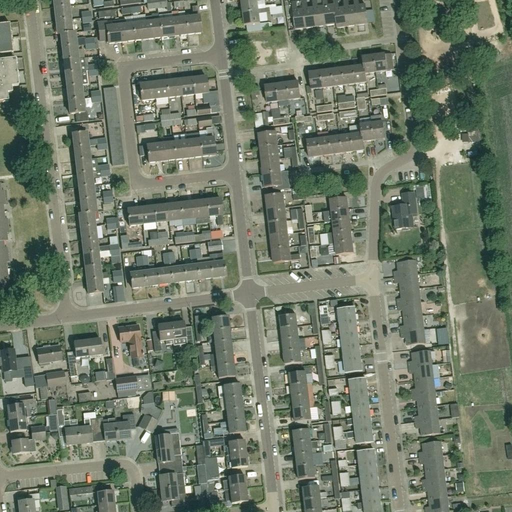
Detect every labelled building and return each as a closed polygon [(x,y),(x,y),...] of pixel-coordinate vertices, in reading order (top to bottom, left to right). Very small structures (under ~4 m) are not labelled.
[(68,0),(53,0),(54,9),(69,7),(68,0)] [(240,0),(242,12),(258,10),(257,3),(268,1),(280,0),(240,0)] [(315,0),(312,1),(313,10),(315,28),(326,27),(323,8),(318,9),(316,0),(315,0)] [(321,0),(323,8),(326,27),(336,25),(333,7),(328,7),(326,0),(321,0)] [(344,0),(343,0),(344,9),(347,28),(357,27),(354,8),(349,9),(347,0),(344,0)] [(368,25),(368,24),(366,11),(365,6),(359,7),(358,0),(353,0),(354,8),(357,27),(368,25)] [(301,2),(303,11),(305,30),(315,28),(313,10),(307,10),(306,1),(301,2)] [(333,7),(336,25),(337,29),(347,28),(344,9),(339,10),(338,1),(333,2),(333,7)] [(295,31),(305,30),(303,11),(297,12),(296,3),(291,3),(295,31)] [(81,12),(90,10),(89,4),(80,5),(81,12)] [(157,9),(156,4),(147,5),(148,17),(158,16),(157,10),(157,9)] [(69,7),(54,9),(56,22),(71,21),(69,7)] [(192,17),(185,18),(187,36),(200,34),(197,7),(191,8),(192,17)] [(268,23),(260,24),(259,17),(263,17),(263,19),(270,18),(269,9),(258,10),(242,12),(244,26),(246,26),(247,33),(269,30),(269,29),(284,27),(283,23),(268,25),(268,23)] [(366,11),(368,24),(374,23),(373,10),(366,11)] [(185,18),(177,19),(177,13),(170,14),(171,20),(173,38),(187,36),(185,18)] [(171,20),(158,21),(160,39),(173,38),(171,20)] [(71,21),(56,22),(57,36),(60,36),(60,35),(72,34),(71,21)] [(121,44),(134,42),(132,25),(126,25),(125,21),(119,22),(121,44)] [(147,41),(160,39),(158,21),(145,23),(147,41)] [(113,27),(108,27),(107,23),(98,24),(100,42),(107,41),(108,45),(121,44),(119,22),(112,22),(113,27)] [(145,23),(132,25),(134,42),(147,41),(145,23)] [(0,103),(8,102),(7,94),(12,94),(11,88),(18,87),(15,60),(0,61),(0,55),(13,54),(10,24),(0,25),(0,103)] [(62,48),(77,47),(75,33),(72,34),(60,35),(60,36),(62,48)] [(96,39),(94,39),(93,38),(84,40),(84,43),(81,44),(81,47),(85,46),(97,44),(96,39)] [(77,47),(62,48),(64,62),(78,60),(77,47)] [(387,71),(393,70),(391,55),(385,56),(385,55),(373,57),(376,73),(377,79),(381,79),(380,73),(387,72),(387,71)] [(376,73),(373,57),(362,58),(363,67),(365,75),(376,73)] [(78,60),(64,62),(65,75),(80,73),(78,60)] [(365,75),(363,67),(352,68),(355,85),(366,84),(365,75)] [(355,85),(352,68),(341,70),(344,87),(355,85)] [(344,87),(341,70),(331,71),(333,88),(344,87)] [(333,88),(331,71),(320,73),(322,90),(333,88)] [(80,73),(65,75),(67,88),(81,86),(80,73)] [(322,90),(320,73),(309,74),(310,86),(306,87),(307,95),(311,94),(311,91),(322,90)] [(203,105),(209,104),(206,78),(193,79),(194,96),(202,95),(203,105)] [(194,96),(193,79),(179,81),(181,97),(194,96)] [(181,97),(179,81),(166,82),(168,99),(181,97)] [(168,99),(166,82),(153,84),(155,100),(168,99)] [(289,101),(300,99),(298,83),(286,84),(289,101)] [(155,100),(153,84),(139,85),(141,102),(155,100)] [(289,101),(286,84),(276,85),(278,102),(289,101)] [(278,102),(276,85),(265,87),(267,104),(278,102)] [(387,95),(387,94),(386,88),(386,85),(378,86),(378,91),(379,97),(387,95)] [(81,86),(67,88),(68,101),(83,100),(81,86)] [(103,90),(112,167),(124,166),(115,89),(103,90)] [(358,111),(366,110),(365,98),(357,99),(358,111)] [(83,100),(68,101),(70,115),(85,113),(83,100)] [(210,115),(209,108),(196,110),(197,117),(210,115)] [(272,113),(273,121),(274,127),(281,126),(280,120),(281,120),(280,112),(272,113)] [(270,127),(268,113),(254,115),(256,129),(270,127)] [(318,122),(334,120),(334,114),(318,116),(318,122)] [(198,128),(211,126),(210,118),(197,120),(198,128)] [(377,118),(377,123),(371,124),(373,141),(384,140),(381,118),(377,118)] [(197,120),(187,121),(188,127),(194,126),(195,132),(198,131),(198,128),(197,120)] [(373,141),(371,124),(360,126),(363,151),(364,151),(362,143),(373,141)] [(363,151),(360,126),(361,134),(350,136),(352,153),(363,151)] [(200,141),(202,158),(215,156),(212,129),(206,130),(207,140),(200,141)] [(97,141),(88,142),(87,133),(72,135),(74,149),(89,147),(97,146),(98,146),(106,145),(105,140),(97,141)] [(260,149),(277,147),(275,133),(258,135),(260,149)] [(352,153),(350,136),(339,137),(342,154),(352,153)] [(200,141),(192,141),(191,137),(186,138),(186,142),(188,159),(202,158),(200,141)] [(342,154),(339,137),(328,139),(331,156),(342,154)] [(331,156),(328,139),(318,140),(320,157),(331,156)] [(320,157),(318,140),(306,142),(309,159),(320,157)] [(188,159),(186,142),(173,144),(175,161),(188,159)] [(175,161),(173,144),(160,145),(162,162),(175,161)] [(162,162),(160,145),(147,147),(149,164),(162,162)] [(89,147),(74,149),(76,162),(90,160),(89,147)] [(277,147),(260,149),(261,162),(278,160),(277,147)] [(90,160),(76,162),(77,175),(92,173),(90,160)] [(278,160),(261,162),(263,175),(280,173),(278,160)] [(92,173),(77,175),(79,188),(93,187),(92,179),(96,179),(101,178),(110,177),(109,171),(100,172),(92,173)] [(280,173),(263,175),(264,188),(282,186),(281,185),(286,185),(286,182),(287,181),(286,173),(280,174),(280,173)] [(93,187),(79,188),(80,202),(95,200),(93,187)] [(293,190),(293,196),(294,202),(304,201),(304,195),(303,195),(303,189),(293,190)] [(409,216),(416,215),(414,194),(402,195),(403,207),(392,208),(395,230),(411,229),(409,216)] [(267,211),(284,209),(283,195),(265,197),(267,211)] [(207,201),(209,218),(217,217),(218,226),(223,226),(220,199),(207,201)] [(331,212),(348,210),(347,199),(329,201),(331,212)] [(93,214),(96,213),(95,200),(80,202),(82,215),(93,213),(93,214)] [(193,202),(195,219),(196,227),(209,225),(208,218),(209,218),(207,201),(193,202)] [(195,219),(193,202),(180,204),(182,220),(195,219)] [(167,205),(169,227),(175,226),(174,221),(182,220),(180,204),(167,205)] [(154,207),(156,223),(163,223),(164,228),(169,227),(167,205),(154,207)] [(156,223),(154,207),(140,208),(142,225),(156,223)] [(142,225),(140,208),(127,210),(129,226),(142,225)] [(284,209),(267,211),(268,224),(286,222),(284,209)] [(348,210),(331,212),(332,223),(349,221),(348,210)] [(4,213),(0,213),(0,227),(8,227),(7,220),(4,220),(4,213)] [(82,215),(79,215),(80,228),(95,227),(93,214),(93,213),(82,215)] [(349,221),(332,223),(333,234),(351,232),(349,221)] [(287,235),(286,222),(268,224),(270,237),(287,235)] [(8,227),(0,227),(0,241),(7,241),(7,234),(9,234),(8,227)] [(95,227),(80,228),(82,242),(96,240),(96,239),(103,239),(101,227),(95,227)] [(201,235),(201,236),(201,241),(211,240),(210,233),(210,231),(201,232),(201,235)] [(218,232),(210,233),(211,240),(219,239),(218,232)] [(351,232),(333,234),(329,234),(330,245),(352,243),(351,232)] [(184,234),(184,238),(185,243),(195,242),(194,233),(184,234)] [(287,235),(270,237),(271,250),(289,248),(287,235)] [(118,245),(117,245),(116,237),(109,238),(110,246),(109,246),(97,248),(96,240),(82,242),(83,255),(119,251),(118,245)] [(329,255),(332,257),(336,256),(353,254),(352,243),(330,245),(328,248),(329,255)] [(210,252),(213,251),(222,250),(221,244),(209,245),(210,252)] [(162,255),(164,270),(157,271),(159,286),(172,284),(168,254),(167,245),(158,246),(157,246),(157,251),(163,250),(163,255),(162,255)] [(289,248),(271,250),(273,264),(300,260),(299,255),(290,256),(289,248)] [(99,266),(99,258),(110,257),(110,258),(119,257),(119,251),(83,255),(85,268),(99,266)] [(142,257),(143,267),(149,266),(148,258),(155,257),(154,251),(141,253),(141,257),(142,257)] [(172,284),(185,282),(183,267),(175,269),(174,263),(175,262),(174,253),(168,254),(172,284)] [(218,263),(210,264),(212,279),(226,277),(224,262),(223,262),(222,254),(217,255),(218,263)] [(8,255),(0,256),(0,270),(7,269),(6,262),(9,262),(8,255)] [(396,260),(397,264),(398,272),(393,273),(394,279),(417,276),(415,262),(421,262),(420,258),(396,260)] [(210,264),(197,266),(199,281),(212,279),(210,264)] [(107,274),(100,274),(99,266),(85,268),(87,282),(101,280),(108,279),(107,274)] [(197,266),(183,267),(185,282),(199,281),(197,266)] [(7,269),(0,270),(0,284),(11,283),(10,277),(8,277),(7,269)] [(144,273),(144,277),(145,287),(159,286),(157,271),(144,273)] [(145,287),(144,277),(144,273),(130,274),(132,289),(145,287)] [(417,276),(394,279),(394,284),(399,284),(400,292),(418,290),(417,276)] [(88,295),(103,293),(101,280),(87,282),(88,295)] [(11,283),(0,284),(0,299),(10,298),(10,291),(12,290),(11,283)] [(418,290),(400,292),(401,299),(396,300),(397,306),(420,303),(418,290)] [(420,303),(397,306),(398,312),(402,311),(403,319),(422,317),(420,303)] [(309,317),(311,316),(313,336),(319,335),(316,316),(315,306),(308,307),(309,317)] [(339,323),(355,321),(354,308),(337,310),(339,323)] [(297,328),(303,327),(311,326),(310,322),(300,323),(300,322),(296,322),(295,315),(279,317),(280,329),(297,327),(297,328)] [(211,318),(213,331),(229,329),(228,317),(211,318)] [(422,317),(403,319),(404,327),(399,327),(400,333),(423,331),(422,317)] [(328,328),(328,325),(330,325),(329,318),(320,319),(321,326),(322,326),(322,329),(328,328)] [(355,321),(339,323),(340,336),(357,334),(355,321)] [(173,346),(187,344),(187,348),(193,347),(192,335),(191,327),(185,328),(184,322),(170,324),(173,344),(173,346)] [(196,343),(202,342),(200,323),(194,324),(196,343)] [(152,333),(153,340),(154,352),(161,351),(160,342),(165,341),(165,345),(173,344),(170,324),(157,326),(158,332),(152,333)] [(120,343),(129,342),(132,360),(142,359),(140,340),(139,340),(137,326),(118,329),(120,343)] [(297,327),(280,329),(282,341),(298,339),(297,328),(297,327)] [(230,341),(229,329),(213,331),(214,343),(230,341)] [(438,330),(439,338),(448,337),(447,329),(438,330)] [(323,345),(332,344),(330,331),(322,332),(323,345)] [(406,347),(425,345),(423,331),(400,333),(401,339),(405,339),(406,347)] [(357,334),(340,336),(342,348),(358,346),(357,334)] [(89,357),(102,355),(100,339),(87,341),(89,357)] [(298,339),(282,341),(283,353),(300,351),(298,339)] [(89,357),(87,341),(73,343),(75,359),(89,357)] [(214,343),(215,355),(232,353),(230,341),(214,343)] [(48,363),(62,361),(59,346),(49,348),(49,347),(43,348),(43,349),(37,350),(39,364),(40,367),(49,365),(48,363)] [(358,346),(342,348),(343,361),(360,359),(358,346)] [(319,386),(325,385),(320,347),(315,348),(319,386)] [(27,378),(25,364),(23,364),(23,360),(19,360),(18,350),(4,351),(5,357),(2,357),(2,365),(5,365),(6,372),(15,371),(15,379),(27,378)] [(300,351),(283,353),(285,365),(301,363),(300,351)] [(408,368),(432,366),(430,352),(411,354),(412,363),(408,363),(408,368)] [(215,355),(217,366),(211,367),(233,365),(232,353),(215,355)] [(326,370),(335,369),(334,356),(325,357),(326,370)] [(360,359),(343,361),(345,374),(361,372),(360,359)] [(114,372),(112,360),(106,361),(106,362),(107,373),(105,373),(106,381),(106,382),(111,381),(115,380),(114,372)] [(199,368),(198,368),(197,360),(193,361),(193,369),(194,376),(197,402),(203,401),(199,376),(199,368)] [(70,378),(77,377),(75,364),(68,365),(70,378)] [(212,372),(217,371),(218,379),(235,377),(233,365),(211,367),(212,372)] [(432,366),(408,368),(409,375),(414,374),(415,382),(433,380),(432,366)] [(290,387),(307,385),(305,372),(289,374),(290,387)] [(48,388),(66,385),(64,373),(46,376),(48,388)] [(142,387),(150,386),(149,376),(141,376),(142,387)] [(136,391),(135,378),(115,380),(117,399),(127,397),(136,396),(135,391),(136,391)] [(33,386),(32,379),(24,380),(25,387),(33,386)] [(350,395),(367,393),(366,380),(349,382),(350,395)] [(433,380),(415,382),(415,390),(411,390),(412,396),(435,393),(433,380)] [(225,399),(241,397),(240,384),(223,386),(225,399)] [(307,385),(290,387),(292,398),(313,396),(312,385),(307,385)] [(162,402),(175,402),(174,392),(162,393),(162,402)] [(145,402),(154,401),(152,393),(143,394),(145,402)] [(367,393),(350,395),(350,396),(346,396),(347,402),(351,402),(352,407),(369,405),(367,393)] [(435,393),(412,396),(413,402),(417,402),(418,409),(437,407),(435,393)] [(90,394),(78,395),(79,404),(91,402),(90,394)] [(313,396),(292,398),(293,410),(310,408),(314,408),(313,396)] [(28,404),(32,403),(32,397),(19,399),(20,405),(7,407),(8,420),(24,418),(24,417),(30,416),(29,409),(28,409),(28,404)] [(241,397),(225,399),(226,410),(243,408),(241,397)] [(340,402),(331,403),(333,416),(342,415),(340,402)] [(138,427),(145,431),(156,409),(155,408),(154,404),(141,406),(140,414),(144,416),(138,427)] [(369,405),(352,407),(353,420),(370,418),(369,405)] [(67,446),(79,445),(77,429),(75,430),(70,430),(69,422),(64,422),(63,410),(62,407),(56,408),(56,411),(58,426),(64,425),(65,437),(66,446),(67,446)] [(437,407),(418,409),(418,417),(414,418),(415,423),(438,421),(437,407)] [(243,408),(226,410),(227,422),(244,420),(243,408)] [(310,408),(293,410),(295,422),(311,421),(310,408)] [(156,409),(145,431),(152,435),(159,423),(164,413),(156,409)] [(85,428),(77,429),(79,445),(92,444),(91,435),(97,435),(95,419),(96,419),(95,414),(84,415),(84,420),(85,428)] [(115,425),(117,441),(130,439),(129,431),(135,430),(133,415),(122,416),(123,424),(115,425)] [(24,418),(8,420),(10,433),(26,431),(24,418)] [(102,418),(96,419),(95,419),(97,435),(103,434),(104,442),(117,441),(115,425),(115,419),(107,420),(107,421),(102,421),(102,418)] [(370,418),(353,420),(355,432),(371,430),(370,418)] [(244,420),(227,422),(227,423),(219,423),(221,435),(245,432),(244,420)] [(438,421),(415,423),(416,430),(420,429),(421,437),(440,435),(438,421)] [(345,440),(343,440),(342,427),(333,428),(335,449),(336,451),(346,449),(345,440)] [(180,449),(180,448),(172,449),(171,442),(179,441),(178,429),(163,431),(163,437),(155,438),(156,451),(180,449)] [(293,432),(294,444),(310,443),(309,430),(293,432)] [(371,430),(355,432),(356,445),(373,443),(371,430)] [(32,435),(32,441),(27,441),(27,440),(11,442),(13,456),(29,454),(28,448),(35,447),(34,441),(45,440),(44,434),(32,435)] [(244,442),(228,443),(229,447),(224,447),(225,453),(229,452),(230,456),(230,457),(246,455),(244,442)] [(311,450),(310,443),(294,444),(295,456),(312,454),(312,455),(316,454),(315,449),(311,450)] [(419,459),(443,457),(441,443),(422,445),(423,453),(419,454),(419,459)] [(180,449),(156,451),(158,464),(166,463),(167,469),(182,468),(180,449)] [(358,466),(375,464),(374,451),(357,453),(358,466)] [(347,460),(356,460),(356,452),(347,452),(347,460)] [(312,454),(295,456),(297,468),(313,466),(317,466),(317,460),(313,461),(312,455),(312,454)] [(231,469),(231,470),(247,468),(246,455),(230,457),(230,456),(225,457),(227,470),(231,469)] [(443,457),(419,459),(420,466),(424,465),(425,473),(444,470),(443,457)] [(375,464),(358,466),(360,478),(377,476),(375,464)] [(206,476),(206,477),(218,475),(217,469),(217,466),(205,467),(206,470),(205,470),(197,471),(198,477),(206,476)] [(314,473),(313,466),(297,468),(298,480),(315,478),(318,478),(318,473),(314,473)] [(182,468),(167,469),(168,476),(159,477),(161,489),(184,487),(182,468)] [(444,470),(425,473),(426,481),(422,481),(423,487),(446,484),(444,470)] [(206,477),(207,483),(207,484),(208,496),(216,496),(216,494),(214,494),(214,493),(213,482),(219,481),(218,475),(206,477)] [(228,478),(228,481),(224,482),(225,492),(246,490),(245,476),(228,478)] [(377,476),(360,478),(361,491),(378,489),(377,476)] [(446,484),(423,487),(423,493),(427,492),(428,500),(448,498),(446,484)] [(58,497),(67,496),(66,487),(57,488),(58,497)] [(179,507),(186,506),(185,494),(184,487),(161,489),(162,502),(171,502),(171,508),(174,507),(174,511),(177,511),(180,511),(179,507)] [(320,500),(320,499),(327,499),(326,493),(320,494),(319,487),(302,489),(304,501),(320,500)] [(69,496),(77,495),(92,494),(91,488),(68,490),(69,496)] [(378,489),(361,491),(363,503),(380,502),(378,489)] [(225,502),(231,502),(231,504),(248,502),(246,490),(225,492),(224,492),(225,502)] [(98,507),(114,505),(113,491),(97,493),(98,507)] [(19,511),(34,511),(33,501),(40,500),(39,494),(28,495),(29,501),(18,502),(19,511)] [(216,496),(208,496),(209,506),(209,507),(210,507),(218,506),(216,496)] [(448,498),(428,500),(429,508),(425,509),(425,511),(444,511),(449,511),(448,498)] [(315,511),(322,511),(320,500),(304,501),(305,511),(315,511)] [(380,511),(380,502),(363,503),(363,511),(380,511)]
